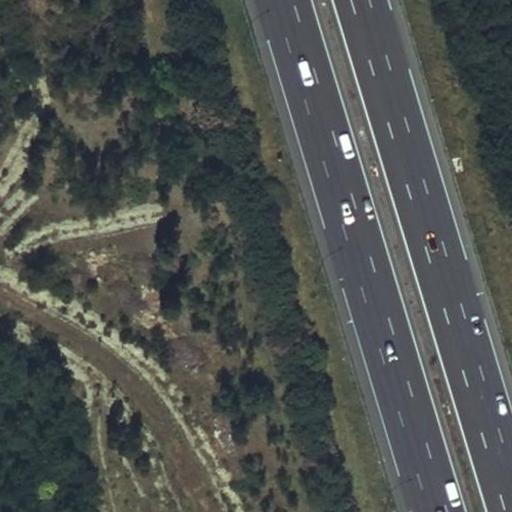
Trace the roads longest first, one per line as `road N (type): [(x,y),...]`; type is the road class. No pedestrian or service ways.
road 1 (motorway): [(511,498),(388,90)]
road 2 (motorway): [(317,107),(439,511)]
road 3 (motorway): [(317,107),(354,511)]
road 4 (track): [(0,298),(85,341),(124,372),(191,469),(209,511)]
road 5 (motorway): [(511,324),(388,90)]
